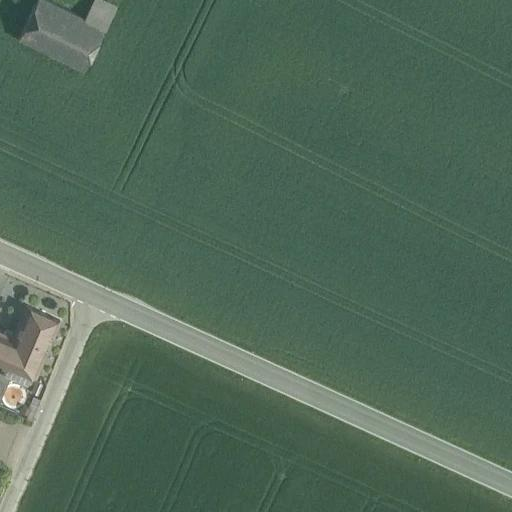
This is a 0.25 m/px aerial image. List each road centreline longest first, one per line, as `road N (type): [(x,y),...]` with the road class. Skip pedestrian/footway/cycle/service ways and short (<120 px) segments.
road 1 (tertiary): [(94,293),(511,484)]
road 2 (unclassified): [(94,293),(4,511)]
